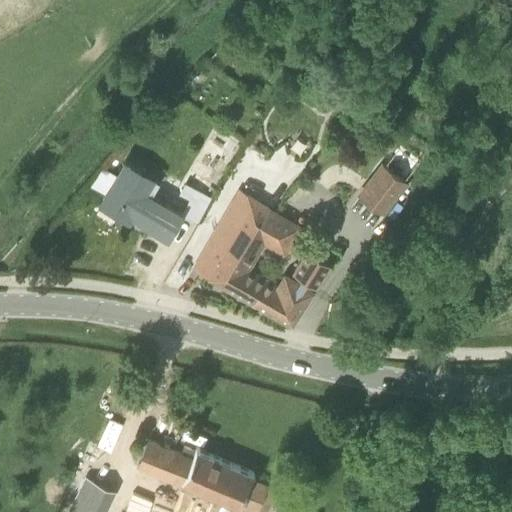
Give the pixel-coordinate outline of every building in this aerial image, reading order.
[(432,167),(440,153),(424,143),(416,157),(432,167)] [(181,212),(150,195),(159,180),(125,161),(100,204),(128,220),(132,213),(137,216),(136,218),(168,236),(181,212)] [(384,164),(362,192),(385,210),(407,183),(384,164)] [(190,199),(197,187),(185,181),(179,193),(190,199)] [(194,268),(254,302),(265,281),(243,268),(260,239),(249,233),(266,204),(239,188),(194,268)] [(301,225),(266,204),(249,233),(260,239),(284,254),(301,225)] [(267,279),(254,302),(292,323),(312,291),(303,286),(306,280),(316,286),(331,263),(306,248),(292,271),(301,277),(298,282),(287,276),(280,287),(267,279)] [(182,479),(181,480),(247,508),(247,507),(257,510),(268,486),(252,478),(254,472),(196,447),(195,451),(184,446),(181,452),(147,439),(138,460),(182,479)]
